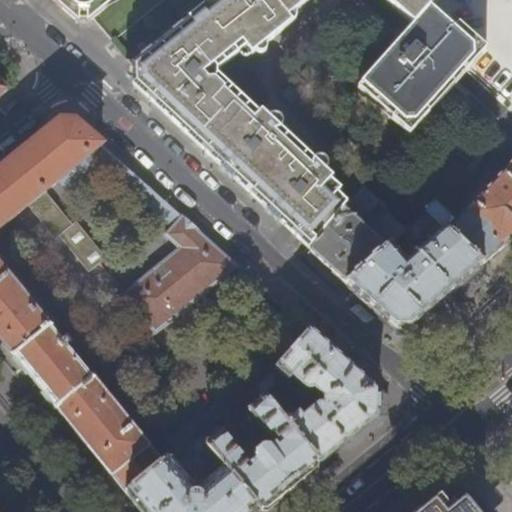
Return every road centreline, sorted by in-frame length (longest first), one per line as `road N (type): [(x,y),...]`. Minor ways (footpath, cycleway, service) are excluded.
road 1 (residential): [(455,418),(67,75)]
road 2 (secondary): [(340,511),(455,418)]
